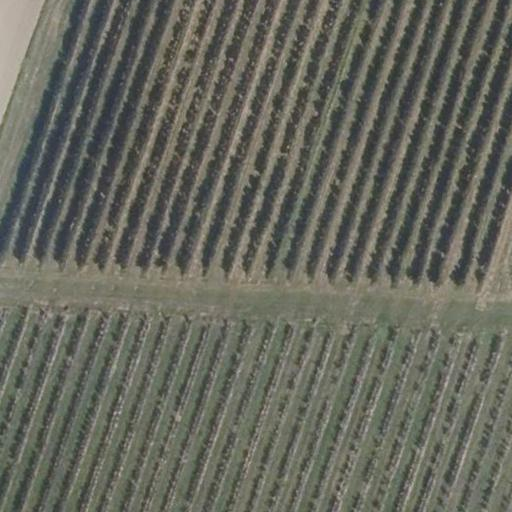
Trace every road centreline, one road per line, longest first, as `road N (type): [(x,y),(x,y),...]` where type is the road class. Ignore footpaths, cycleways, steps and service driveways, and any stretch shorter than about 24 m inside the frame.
road 1 (track): [(0,286),(511,318)]
road 2 (track): [(0,199),(67,0)]
